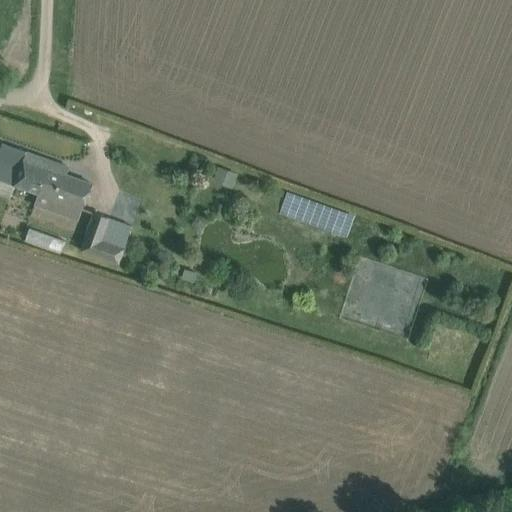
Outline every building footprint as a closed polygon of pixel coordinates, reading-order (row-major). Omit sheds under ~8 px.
[(0,193),(10,197),(15,185),(38,193),(45,173),(39,171),(43,158),(2,144),(0,149),(0,148),(0,193)] [(38,193),(33,206),(63,216),(67,203),(82,209),(91,184),(76,178),(66,175),(69,167),(43,158),(39,171),(45,173),(38,193)] [(231,186),(236,173),(219,166),(214,179),(231,186)] [(158,189),(158,212),(172,212),(172,189),(158,189)] [(286,191),(279,213),(347,235),(354,212),(286,191)] [(93,213),(86,235),(80,251),(118,265),(125,249),(100,240),(107,218),(93,213)] [(29,227),(25,240),(61,252),(65,239),(29,227)] [(194,282),(197,272),(184,269),(181,279),(194,282)]
